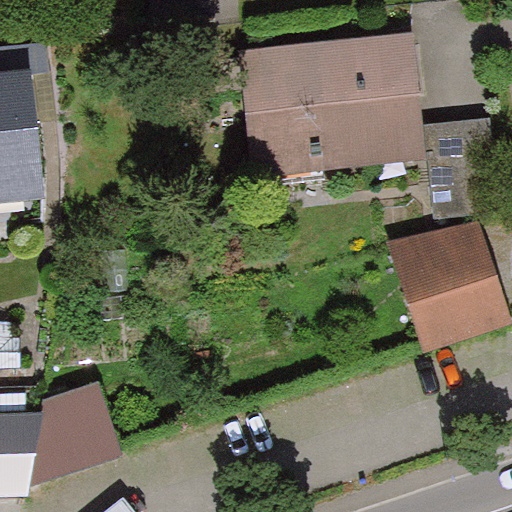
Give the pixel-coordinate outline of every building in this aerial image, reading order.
[(217,0),(153,0),(154,14),(176,13),(176,23),(218,21),(217,0)] [(408,47),(248,58),(248,68),(260,67),(267,165),(258,166),(259,174),(272,173),(273,184),(323,180),(322,160),(416,154),(408,47)] [(47,50),(0,52),(0,71),(48,69),(47,50)] [(0,183),(30,182),(23,90),(0,91),(0,183)] [(490,134),(430,137),(435,213),(495,210),(490,134)] [(474,230),(399,246),(431,346),(503,323),(474,230)] [(121,451),(100,391),(48,410),(34,479),(121,451)] [(34,479),(48,410),(0,411),(0,496),(32,495),(34,479)]
